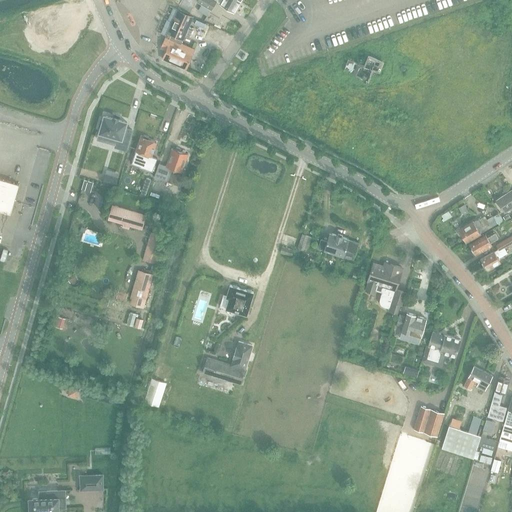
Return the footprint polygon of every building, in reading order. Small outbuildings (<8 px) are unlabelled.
[(234,11),(240,1),(238,0),(197,0),(211,8),(216,0),(220,2),(220,3),(233,11),(234,11)] [(176,64),(186,68),(194,48),(182,43),(183,40),(182,40),(193,16),(178,9),(161,48),(165,50),(162,58),(171,62),(170,63),(176,66),(176,64)] [(372,69),(378,71),(382,61),(368,55),(364,65),(348,58),(343,70),(368,79),(372,69)] [(101,119),(98,128),(100,128),(99,133),(117,138),(115,147),(126,150),(132,130),(125,128),(127,122),(118,120),(119,118),(113,117),(112,118),(104,115),(103,120),(101,119)] [(136,151),(132,163),(140,166),(140,167),(152,171),(157,158),(151,156),(157,141),(148,138),(148,137),(144,135),(143,137),(141,136),(136,151)] [(188,153),(180,150),(181,148),(176,146),(175,148),(173,147),(166,165),(159,162),(154,176),(179,185),(185,171),(181,170),(188,153)] [(105,174),(103,182),(114,186),(116,177),(105,174)] [(0,210),(2,211),(10,213),(19,184),(10,182),(0,178),(0,210)] [(511,188),(497,199),(505,212),(511,206),(511,188)] [(482,202),(488,206),(491,201),(484,197),(482,202)] [(462,200),(467,207),(471,205),(466,198),(462,200)] [(108,218),(142,229),(147,214),(112,204),(108,218)] [(493,216),(499,225),(504,222),(498,212),(493,216)] [(493,216),(487,219),(485,216),(478,220),(478,219),(459,230),(466,241),(497,223),(493,216)] [(143,258),(156,262),(163,235),(150,232),(143,258)] [(353,259),(359,242),(349,239),(349,238),(330,232),(327,241),(321,239),(318,247),(324,249),(324,250),(353,259)] [(490,242),(498,237),(495,232),(487,237),(486,234),(469,243),(476,254),(492,244),(490,242)] [(309,243),(312,244),(314,239),(308,237),(308,235),(302,233),(297,248),(305,251),(307,248),(308,248),(309,243)] [(283,240),(294,244),(296,238),(285,234),(283,240)] [(480,258),(487,270),(500,262),(497,257),(509,251),(506,246),(511,242),(511,234),(495,244),(498,248),(480,258)] [(280,252),(291,255),(292,249),(281,246),(280,252)] [(390,264),(389,268),(373,263),(364,291),(374,294),(376,290),(382,292),(379,300),(379,302),(381,304),(382,306),(389,308),(388,310),(397,313),(400,304),(402,304),(406,292),(396,289),(402,267),(390,264)] [(130,303),(144,307),(153,273),(139,270),(130,303)] [(220,306),(246,314),(253,291),(230,284),(227,296),(223,295),(220,306)] [(126,317),(134,319),(137,307),(129,305),(126,317)] [(419,341),(426,318),(415,315),(415,314),(407,312),(406,315),(399,313),(396,325),(402,327),(402,330),(414,333),(412,340),(413,342),(417,343),(419,341)] [(134,327),(141,329),(143,320),(137,318),(134,327)] [(444,352),(456,355),(461,339),(432,331),(428,345),(426,344),(422,359),(440,365),(444,352)] [(246,369),(245,369),(252,345),(238,341),(236,347),(233,357),(231,364),(207,357),(203,369),(201,369),(200,371),(241,384),(246,369)] [(476,386),(484,390),(492,375),(474,366),(463,386),(470,389),(474,382),(477,384),(476,386)] [(502,393),(505,394),(509,379),(498,376),(487,416),(503,420),(506,407),(499,405),(502,393)] [(143,401),(157,407),(166,384),(152,379),(143,401)] [(72,391),(80,392),(81,381),(73,381),(72,391)] [(511,395),(511,396),(497,446),(511,450),(511,395)] [(413,428),(437,435),(444,412),(420,405),(413,428)] [(448,425),(441,448),(473,459),(477,446),(480,436),(448,425)] [(477,446),(493,450),(496,440),(480,436),(477,446)] [(490,470),(498,472),(501,461),(494,459),(490,470)] [(80,476),(81,488),(80,488),(80,490),(81,489),(102,488),(102,489),(103,489),(103,488),(102,475),(102,474),(101,474),(81,475),(80,475),(80,476)] [(29,510),(28,511),(27,511),(58,511),(59,507),(65,507),(65,490),(46,491),(46,498),(30,498),(29,498),(29,499),(29,510)]
